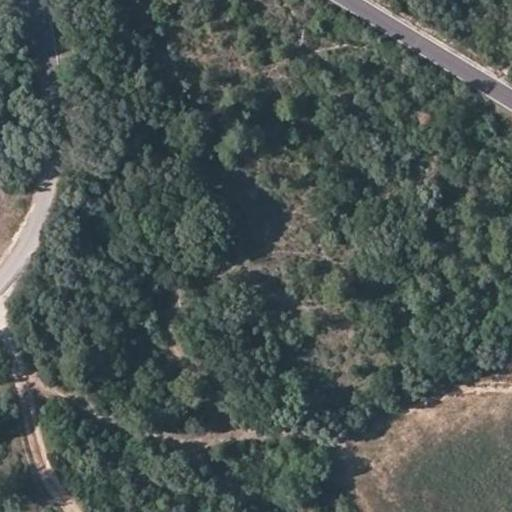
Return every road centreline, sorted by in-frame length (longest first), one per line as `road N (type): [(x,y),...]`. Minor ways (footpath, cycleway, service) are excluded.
road 1 (track): [(0,337),(14,361),(95,415),(141,431),(207,443),(287,431),(332,445)]
road 2 (residential): [(39,0),(53,156),(36,238),(0,278)]
road 3 (unclassified): [(349,0),(511,102)]
road 4 (track): [(14,361),(41,465),(74,511)]
